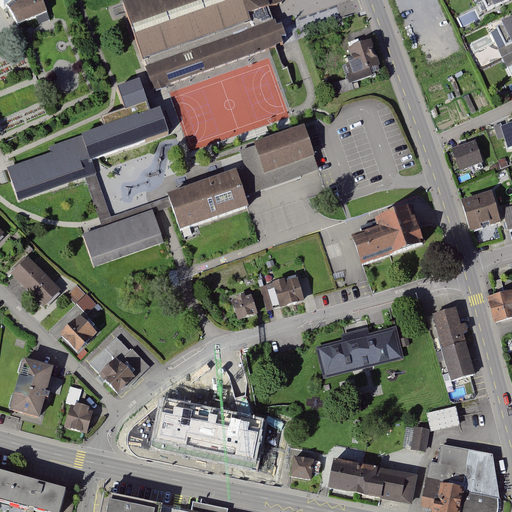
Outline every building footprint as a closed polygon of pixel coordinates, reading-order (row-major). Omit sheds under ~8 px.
[(0,0),(0,9),(2,13),(13,3),(10,0),(0,0)] [(40,0),(36,0),(11,10),(18,27),(46,16),(40,0)] [(133,0),(123,4),(135,38),(143,61),(153,91),(283,45),(270,8),(282,4),(280,0),(133,0)] [(508,0),(483,0),(491,15),(511,5),(508,0)] [(511,21),(500,28),(508,44),(500,48),(509,67),(511,65),(511,21)] [(342,51),(355,86),(387,75),(374,40),(342,51)] [(51,156),(7,171),(18,202),(85,180),(102,232),(83,238),(93,268),(164,244),(153,214),(171,208),(180,235),(249,212),(244,198),(319,173),(305,132),(239,154),(245,173),(112,217),(92,161),(168,135),(160,111),(151,115),(140,82),(118,90),(129,121),(49,150),(51,156)] [(471,113),(481,111),(478,94),(468,97),(471,113)] [(511,126),(502,130),(508,150),(511,148),(511,126)] [(475,144),(451,153),(459,173),(483,164),(475,144)] [(492,195),(463,203),(472,232),(501,223),(492,195)] [(378,232),(353,240),(362,267),(425,247),(413,210),(375,222),(378,232)] [(60,292),(28,262),(12,279),(44,309),(60,292)] [(283,310),(305,303),(297,277),(275,283),(283,310)] [(79,286),(68,295),(75,302),(85,293),(79,286)] [(233,301),(241,323),(264,315),(256,293),(233,301)] [(511,293),(488,300),(494,325),(511,320),(511,293)] [(87,295),(78,305),(89,314),(98,304),(87,295)] [(455,311),(433,317),(451,383),(477,376),(464,326),(460,327),(455,311)] [(95,337),(77,321),(59,340),(77,356),(95,337)] [(346,345),(319,351),(324,373),(354,366),(353,362),(371,358),(372,366),(402,360),(397,339),(369,345),(367,333),(345,338),(346,345)] [(129,352),(118,340),(93,362),(103,374),(97,379),(115,399),(149,370),(132,350),(129,352)] [(53,373),(24,365),(11,414),(40,421),(53,373)] [(265,419),(163,399),(153,449),(255,470),(265,419)] [(94,415),(72,408),(65,432),(86,439),(94,415)] [(456,409),(427,414),(432,435),(460,429),(456,409)] [(428,433),(415,430),(410,453),(423,456),(428,433)] [(438,465),(430,466),(422,510),(428,511),(499,511),(494,457),(441,447),(438,465)] [(313,464),(293,461),(290,481),(309,484),(313,464)] [(416,479),(334,465),(329,493),(411,507),(416,479)] [(0,502),(9,505),(17,479),(0,474),(0,502)] [(60,511),(66,493),(17,479),(9,505),(34,511),(60,511)] [(177,511),(168,510),(105,498),(101,511),(228,511),(229,511),(193,504),(191,511),(177,511)]
